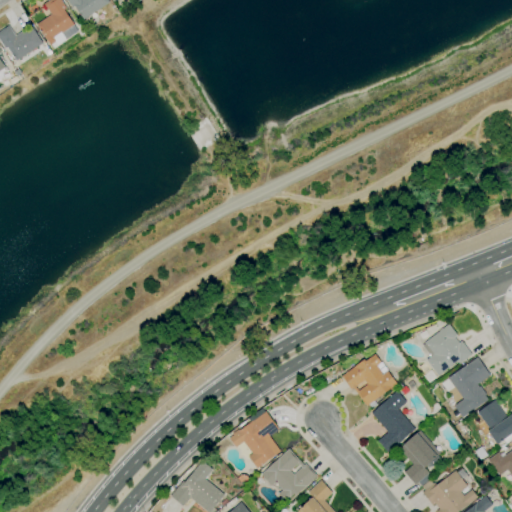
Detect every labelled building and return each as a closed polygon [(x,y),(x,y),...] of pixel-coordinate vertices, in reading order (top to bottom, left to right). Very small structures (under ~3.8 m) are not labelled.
[(53,48),(51,45),(50,46),(36,25),(51,14),(44,4),(49,0),(60,0),(66,8),(64,9),(74,25),(78,30),(66,39),(53,48)] [(84,20),(74,5),(71,7),(66,0),(108,0),(110,2),(84,20)] [(16,61),(7,48),(5,49),(0,41),(0,30),(8,25),(15,36),(24,30),(25,32),(32,27),(43,43),(16,61)] [(438,376),(426,360),(430,356),(422,345),(425,343),(425,342),(449,323),(457,334),(454,336),(459,343),(461,341),(471,354),(458,364),(456,361),(438,376)] [(422,338),(418,333),(422,329),(426,334),(422,338)] [(371,410),(367,404),(366,405),(353,388),(352,389),(342,376),(362,361),(363,362),(367,359),(367,360),(375,354),(381,362),(377,366),(383,374),(387,371),(396,383),(373,401),(377,405),(371,410)] [(462,417),(454,405),(463,399),(448,378),(477,357),(490,375),(476,384),(479,388),(481,387),(486,394),(485,395),(487,399),(462,417)] [(388,453),(377,441),(387,432),(371,413),(397,390),(407,401),(398,409),(415,429),(388,453)] [(511,432),(496,444),(487,431),(490,430),(477,412),(494,400),(507,418),(511,414),(511,432)] [(256,468),(248,456),(252,453),(243,442),(236,447),(229,438),(233,435),(232,434),(237,430),(238,431),(265,411),(278,428),(266,438),(268,441),(269,440),(275,448),(274,448),(277,453),(256,468)] [(421,486),(418,482),(415,484),(404,472),(412,464),(399,449),(404,444),(417,432),(419,431),(439,453),(438,454),(438,455),(437,456),(440,459),(431,468),(427,464),(423,468),(428,473),(431,477),(421,486)] [(285,502),(278,494),(269,484),(261,474),(288,449),(304,465),(306,463),(317,475),(303,488),(302,487),(295,494),(294,493),(285,502)] [(511,474),(511,475),(506,469),(498,475),(487,460),(498,452),(502,458),(511,450),(511,474)] [(209,511),(207,511),(190,498),(183,506),(181,504),(173,498),(173,497),(171,495),(184,480),(186,482),(204,460),(213,468),(205,478),(224,495),(209,511)] [(456,511),(436,511),(439,509),(434,503),(432,505),(422,492),(424,490),(421,486),(430,480),(433,484),(434,483),(436,485),(455,470),(457,473),(462,468),(467,474),(461,479),(467,486),(460,492),(464,496),(472,489),(477,497),(475,498),(477,500),(472,503),(470,501),(456,511)] [(297,511),(299,509),(312,497),(307,492),(321,480),(332,493),(324,500),(334,511),(297,511)] [(465,511),(472,507),(471,506),(472,505),(473,506),(481,500),(487,508),(482,511),(465,511)] [(229,511),(241,502),(249,511),(229,511)]
